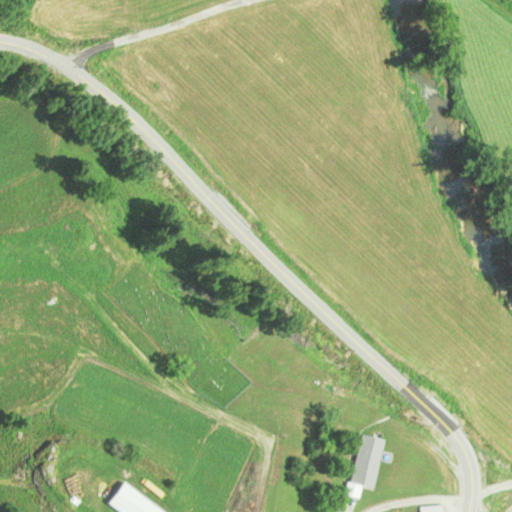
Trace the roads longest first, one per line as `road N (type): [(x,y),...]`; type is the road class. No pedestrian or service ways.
road 1 (secondary): [(467,511),(468,457),(442,419),(64,57),(0,42)]
road 2 (residential): [(64,57),(93,39),(230,0)]
